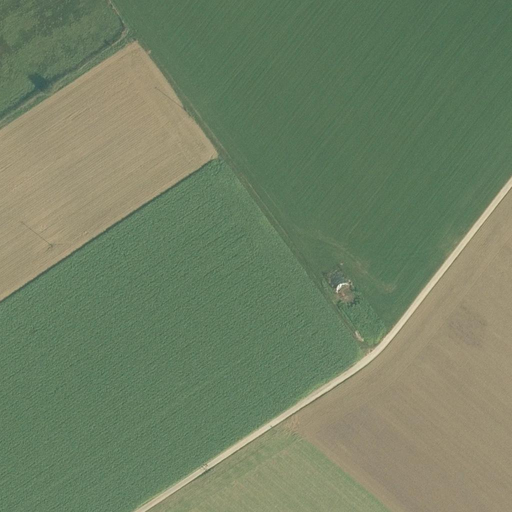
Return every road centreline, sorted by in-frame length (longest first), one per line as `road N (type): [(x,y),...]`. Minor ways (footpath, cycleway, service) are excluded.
road 1 (unclassified): [(139,511),(368,359),(511,182)]
road 2 (track): [(112,0),(368,359)]
